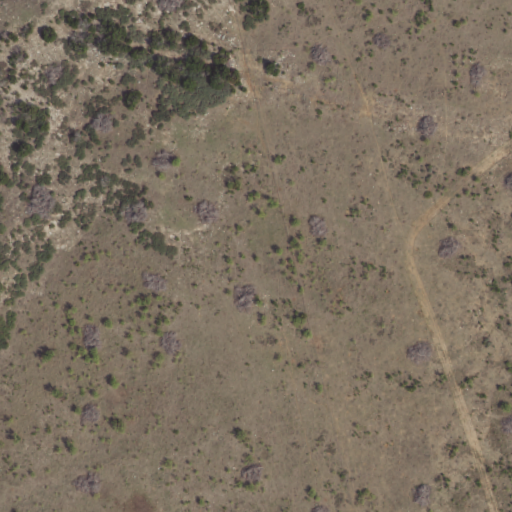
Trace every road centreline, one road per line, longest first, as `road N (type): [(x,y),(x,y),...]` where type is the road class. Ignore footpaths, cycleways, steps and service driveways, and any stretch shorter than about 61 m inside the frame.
road 1 (track): [(99,490),(114,434),(330,116),(361,50),(365,0)]
road 2 (track): [(0,510),(49,510),(99,490),(350,464),(511,462)]
